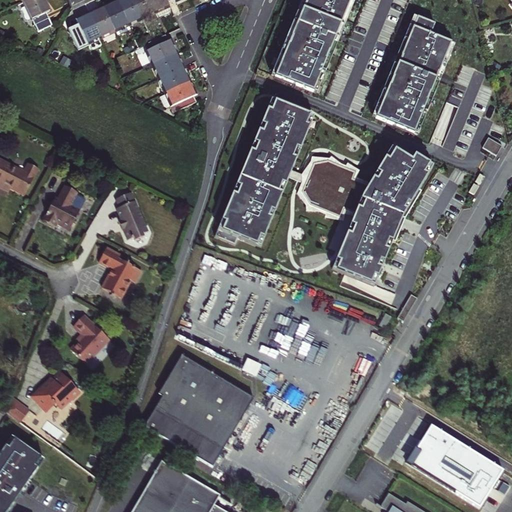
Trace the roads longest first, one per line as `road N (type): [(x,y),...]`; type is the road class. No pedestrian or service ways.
road 1 (unclassified): [(218,115),(201,201),(92,511)]
road 2 (residential): [(511,164),(307,511)]
road 3 (residential): [(232,0),(188,19),(225,97)]
